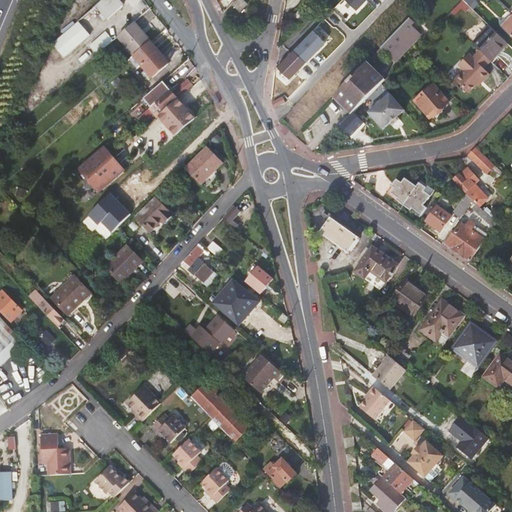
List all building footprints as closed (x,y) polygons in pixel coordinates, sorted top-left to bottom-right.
[(122,4),(117,0),(104,0),(97,7),(107,18),(122,4)] [(235,0),(234,2),(241,9),(248,2),(246,0),(235,0)] [(348,0),(358,9),(366,0),(348,0)] [(411,19),(373,58),(378,63),(385,56),(384,55),(388,51),(397,60),(422,35),(412,25),(415,23),(411,19)] [(150,41),(133,21),(118,35),(134,55),(150,41)] [(85,39),(89,44),(96,37),(90,35),(79,22),(54,44),(64,56),(85,39)] [(497,52),(508,41),(491,24),(474,43),(484,53),(492,60),(498,53),(497,52)] [(315,29),(329,41),(332,36),(319,25),(315,29)] [(96,37),(89,44),(97,53),(113,39),(106,31),(98,38),(96,37)] [(302,55),(303,57),(321,39),(319,37),(302,55)] [(303,57),(309,62),(312,58),(326,44),(321,39),(303,57)] [(158,50),(150,41),(134,55),(130,58),(138,67),(139,66),(141,64),(158,50)] [(310,70),(321,80),(342,58),(326,44),(312,58),(317,62),(313,66),(310,70)] [(168,62),(158,50),(141,64),(152,77),(168,62)] [(486,68),(493,61),(492,60),(484,53),(478,59),(473,54),(462,65),(466,71),(458,80),(470,93),(482,80),(485,82),(493,74),(486,68)] [(369,62),(366,65),(384,82),(386,79),(369,62)] [(353,113),(355,112),(383,83),(384,82),(366,65),(336,96),(353,113)] [(172,93),(162,81),(157,86),(143,98),(151,107),(157,101),(164,109),(193,83),(188,78),(172,93)] [(453,102),(438,85),(420,102),(437,119),(453,102)] [(399,116),(407,110),(392,93),(370,112),(384,129),(391,122),(399,116)] [(336,96),(333,99),(350,116),(353,113),(336,96)] [(143,98),(124,115),(132,124),(145,112),(151,107),(143,98)] [(145,112),(132,124),(135,127),(148,115),(145,112)] [(350,116),(342,125),(352,136),(365,122),(355,112),(353,113),(350,116)] [(402,119),(399,116),(391,122),(394,126),(402,119)] [(477,146),(470,154),(488,172),(496,164),(477,146)] [(82,168),(89,176),(113,155),(106,147),(82,168)] [(222,163),(207,147),(186,167),(201,183),(222,163)] [(113,155),(89,176),(91,178),(90,181),(93,183),(96,183),(101,189),(125,169),(113,155)] [(461,172),(455,178),(455,179),(467,190),(478,179),(468,169),(463,174),(461,172)] [(396,200),(403,206),(405,204),(417,187),(405,179),(401,183),(396,179),(391,186),(395,188),(391,193),(397,198),(396,200)] [(436,189),(423,179),(417,187),(405,204),(421,216),(428,206),(425,204),(436,189)] [(498,222),(474,197),(470,202),(495,227),(498,222)] [(173,215),(156,198),(137,217),(150,231),(162,220),(165,223),(173,215)] [(452,212),(460,217),(469,204),(462,199),(452,212)] [(438,204),(426,219),(442,231),(454,215),(438,204)] [(225,217),(235,227),(238,224),(233,220),(241,211),(235,205),(225,217)] [(346,250),(356,235),(329,215),(318,230),(346,250)] [(451,230),(443,240),(470,261),(489,235),(470,221),(466,226),(463,223),(455,233),(451,230)] [(215,241),(209,247),(218,255),(224,249),(215,241)] [(197,257),(190,266),(197,272),(204,279),(211,271),(204,264),(210,257),(197,245),(191,252),(197,257)] [(377,287),(395,263),(371,245),(353,268),(377,287)] [(142,261),(127,246),(105,266),(119,281),(131,269),(133,270),(142,261)] [(186,258),(184,260),(190,266),(197,257),(191,252),(186,258)] [(247,281),(262,292),(273,279),(258,267),(247,281)] [(202,281),(204,279),(197,272),(194,274),(202,281)] [(87,290),(74,275),(51,297),(66,314),(80,301),(78,299),(87,290)] [(234,279),(221,293),(246,315),(258,300),(234,279)] [(426,294),(405,279),(390,300),(411,315),(426,294)] [(194,295),(181,283),(176,289),(189,301),(194,295)] [(3,289),(0,291),(0,311),(2,314),(9,321),(22,308),(3,289)] [(221,293),(212,303),(237,325),(246,315),(221,293)] [(64,319),(44,299),(38,305),(57,325),(64,319)] [(462,314),(440,299),(419,328),(435,339),(442,330),(448,334),(462,314)] [(172,309),(167,314),(172,319),(177,314),(172,309)] [(0,351),(17,335),(0,316),(0,351)] [(218,317),(213,323),(207,329),(202,325),(197,331),(193,327),(187,333),(191,337),(209,354),(224,337),(226,335),(231,329),(218,317)] [(493,341),(471,325),(461,338),(455,347),(477,364),(493,341)] [(272,376),(277,381),(283,373),(261,354),(255,361),(272,376)] [(511,384),(511,362),(500,354),(483,376),(497,387),(503,378),(511,384)] [(390,389),(406,369),(390,356),(388,355),(373,375),(390,389)] [(272,376),(255,361),(242,376),(260,391),(272,376)] [(206,381),(190,397),(233,441),(249,425),(206,381)] [(135,411),(133,414),(140,421),(160,401),(143,384),(126,401),(132,408),(135,411)] [(375,419),(391,401),(373,387),(368,393),(369,395),(360,407),(375,419)] [(150,426),(155,432),(158,429),(164,436),(170,442),(185,427),(172,414),(170,417),(164,412),(150,426)] [(489,439),(461,417),(448,432),(461,443),(457,448),(471,460),(489,439)] [(414,440),(424,429),(413,419),(403,430),(414,440)] [(158,429),(155,432),(161,438),(164,436),(158,429)] [(48,474),(73,474),(72,447),(60,448),(60,432),(41,433),(42,463),(48,463),(48,474)] [(172,453),(179,459),(184,465),(182,467),(188,472),(201,459),(196,453),(199,450),(188,438),(172,453)] [(410,459),(427,474),(431,469),(443,455),(426,441),(420,448),(417,446),(412,452),(415,454),(410,459)] [(386,463),(378,472),(387,481),(401,493),(408,485),(415,491),(420,485),(383,453),(377,447),(371,454),(381,463),(384,460),(386,463)] [(272,480),(280,488),(286,482),(288,483),(297,474),(291,467),(282,459),(274,467),(270,463),(264,470),(273,478),(272,480)] [(425,477),(427,474),(410,459),(408,462),(425,477)] [(122,477),(116,472),(110,466),(96,480),(107,492),(109,490),(114,495),(129,481),(124,475),(122,477)] [(201,482),(207,488),(212,494),(211,496),(216,502),(230,488),(225,483),(228,479),(216,467),(201,482)] [(437,474),(431,469),(427,474),(425,477),(430,481),(437,474)] [(11,470),(0,470),(0,498),(13,498),(11,470)] [(449,493),(470,511),(473,511),(475,511),(474,511),(488,511),(495,505),(463,477),(449,493)] [(401,493),(387,481),(371,498),(381,507),(386,502),(390,506),(402,494),(401,493)] [(151,507),(140,497),(134,490),(117,507),(121,511),(157,511),(159,511),(153,505),(151,507)] [(143,494),(140,497),(151,507),(153,505),(143,494)] [(268,511),(259,502),(254,508),(248,502),(237,511),(268,511)]
